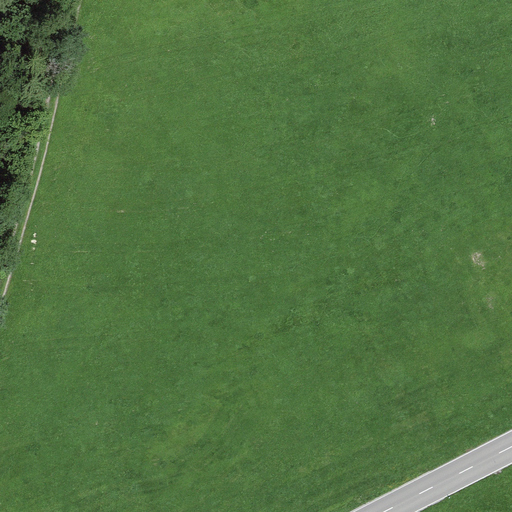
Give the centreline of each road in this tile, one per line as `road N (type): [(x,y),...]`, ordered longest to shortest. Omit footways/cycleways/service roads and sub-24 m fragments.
road 1 (track): [(0,326),(78,0)]
road 2 (tertiary): [(380,511),(511,444)]
